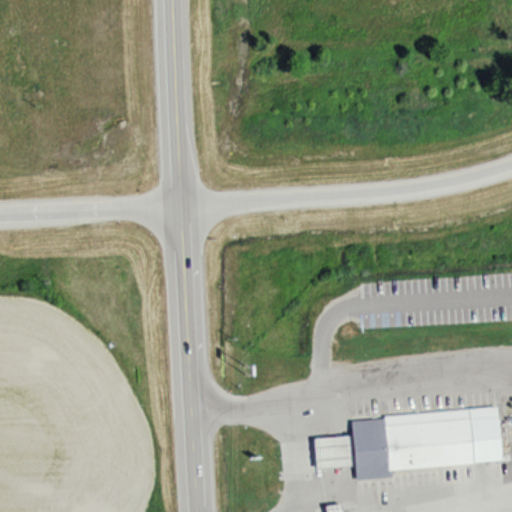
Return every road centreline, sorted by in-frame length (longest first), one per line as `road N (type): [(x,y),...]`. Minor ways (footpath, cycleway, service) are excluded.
road 1 (secondary): [(172,0),(193,511)]
road 2 (motorway): [(179,208),(441,184),(511,164)]
road 3 (motorway): [(0,213),(179,208)]
